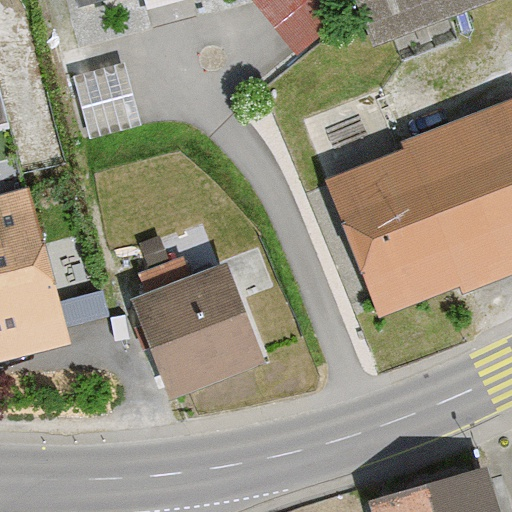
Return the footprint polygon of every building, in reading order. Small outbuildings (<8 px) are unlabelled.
[(328,0),(257,0),(295,45),(337,10),(328,0)] [(356,0),(368,32),(468,0),(356,0)] [(0,368),(65,352),(25,196),(0,202),(0,124),(5,123),(0,103),(0,368)] [(511,106),(322,183),(377,316),(511,268),(511,106)] [(232,267),(129,299),(163,395),(262,365),(232,267)] [(508,511),(496,466),(362,503),(364,511),(508,511)]
